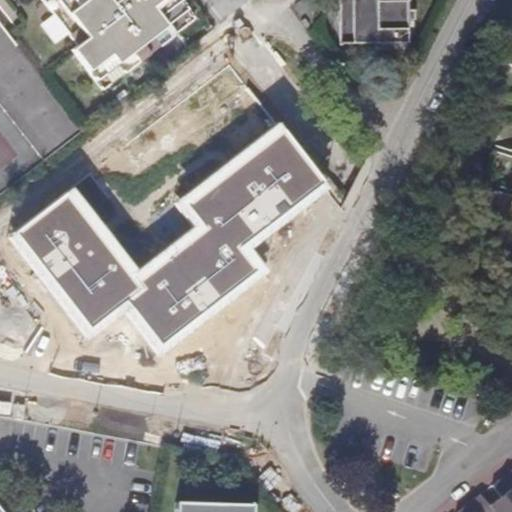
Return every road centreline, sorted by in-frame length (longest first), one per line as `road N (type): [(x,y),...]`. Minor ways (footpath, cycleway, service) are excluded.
road 1 (unclassified): [(408,133),(268,409)]
road 2 (unclassified): [(268,409),(0,365)]
road 3 (unclassified): [(408,133),(350,131),(230,40)]
road 4 (unclassified): [(475,0),(408,133)]
road 5 (residential): [(408,511),(511,435)]
road 6 (unclassified): [(268,409),(334,511)]
